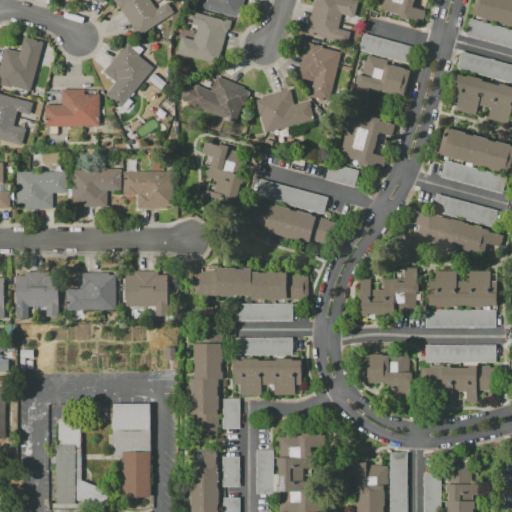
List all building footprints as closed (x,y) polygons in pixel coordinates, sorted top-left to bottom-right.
[(150,0),(156,9),(166,2),(173,12),(138,36),(131,26),(132,25),(120,8),(119,8),(113,0),(150,0)] [(244,0),(241,12),(243,12),(241,19),(198,7),(199,0),(244,0)] [(314,0),(353,0),(358,1),(354,18),(341,15),(338,29),(350,32),(347,44),(304,33),(306,26),(307,26),(308,23),(309,23),(314,0)] [(381,0),(414,0),(413,7),(425,10),(422,22),(409,18),(409,20),(398,18),(399,15),(379,10),(381,0)] [(511,0),(511,25),(472,14),(475,0),(511,0)] [(188,11),(230,22),(218,64),(176,53),(181,36),(193,40),(197,26),(185,23),(188,11)] [(470,19),(511,29),(511,48),(466,36),(470,19)] [(363,33),(418,47),(413,64),(358,50),(363,33)] [(0,64),(4,48),(19,52),(23,37),(43,41),(31,90),(11,86),(11,87),(0,84),(0,64)] [(341,53),(328,102),(309,96),(313,81),(297,77),(305,49),(306,50),(308,42),(323,46),(322,48),(341,53)] [(121,49),(123,51),(127,44),(139,54),(138,55),(153,68),(121,108),(104,94),(115,82),(103,72),(121,49)] [(461,51),(511,64),(511,82),(457,68),(461,51)] [(410,71),(403,98),(368,89),(364,105),(353,102),(358,84),(353,83),(359,59),(365,61),(367,54),(387,60),(386,64),(410,71)] [(458,74),(467,77),(467,75),(481,79),(481,80),(499,85),(499,84),(511,87),(511,113),(509,113),(506,124),(487,119),(490,108),(477,105),(475,115),(455,110),(458,100),(451,98),(458,74)] [(217,76),(245,88),(244,89),(250,92),(244,105),(243,105),(236,122),(203,109),(204,108),(180,98),(186,83),(194,86),(195,84),(211,91),(217,76)] [(99,94),(100,125),(45,126),(45,105),(62,105),(62,89),(84,89),(84,94),(99,94)] [(309,101),(314,119),(266,132),(261,115),(260,115),(256,100),(262,99),(262,97),(290,89),(294,105),(309,101)] [(0,94),(32,102),(29,114),(17,112),(14,126),(26,129),(22,145),(0,139),(0,94)] [(383,168),(339,156),(352,111),(396,123),(392,137),(381,134),(375,154),(386,158),(383,168)] [(445,128),(511,145),(511,154),(508,172),(438,154),(445,128)] [(204,142),(219,145),(219,144),(230,147),(224,170),(243,175),(235,208),(201,200),(204,189),(213,191),(216,180),(207,178),(212,156),(201,153),(204,142)] [(502,194),(440,177),(445,160),(506,176),(502,194)] [(358,171),(354,187),(325,179),(329,162),(358,171)] [(10,208),(0,208),(0,163),(3,163),(3,183),(0,183),(0,191),(10,191),(10,208)] [(72,170),(121,170),(121,190),(106,190),(106,206),(73,206),(72,170)] [(67,171),(67,193),(52,193),(52,209),(17,209),(17,172),(67,171)] [(123,171),(173,171),(173,208),(137,208),(137,194),(123,195),(123,171)] [(327,198),(322,215),(255,196),(260,178),(327,198)] [(498,211),(497,214),(499,214),(496,224),(494,224),(493,227),(432,210),(436,194),(498,211)] [(255,200),(335,222),(328,244),(310,239),(309,243),(263,231),(264,227),(249,223),(255,200)] [(503,235),(500,247),(486,243),(483,255),(419,238),(422,226),(409,223),(412,211),(427,215),(427,213),(435,215),(435,214),(442,216),(442,217),(451,220),(452,219),(465,222),(465,223),(474,226),(474,225),(482,227),(482,228),(489,230),(489,231),(503,235)] [(308,275),(308,300),(286,300),(286,299),(251,299),(251,296),(195,296),(195,272),(201,272),(201,266),(217,266),(217,268),(251,268),(251,272),(286,272),(286,275),(308,275)] [(359,279),(370,279),(370,290),(383,290),(383,279),(394,279),(394,281),(399,281),(399,282),(404,282),(404,267),(418,268),(418,293),(415,293),(415,314),(395,314),(370,314),(359,314),(359,279)] [(146,306),(125,306),(125,274),(134,274),(134,271),(146,271),(146,306)] [(146,271),(157,271),(157,274),(167,274),(167,305),(146,306),(146,271)] [(457,275),(469,275),(469,271),(490,271),(490,275),(497,275),(497,306),(428,306),(429,274),(435,274),(435,271),(457,271),(457,275)] [(15,276),(25,276),(25,272),(48,272),(48,275),(58,275),(59,317),(46,317),(46,306),(28,306),(28,317),(15,317),(15,276)] [(116,274),(116,310),(83,310),(83,317),(69,317),(69,310),(66,310),(65,288),(80,288),(80,273),(109,273),(109,274),(116,274)] [(292,304),(292,321),(235,321),(235,304),(292,304)] [(425,310),(497,310),(497,327),(425,327),(425,310)] [(292,337),(292,355),(236,355),(236,337),(292,337)] [(193,344),(222,344),(222,379),(218,379),(218,436),(193,436),(193,411),(190,411),(190,379),(193,379),(193,344)] [(425,345),(496,345),(496,363),(425,363),(425,345)] [(397,396),(397,383),(363,383),(363,355),(386,355),(386,351),(408,351),(408,358),(409,358),(409,373),(412,373),(412,396),(397,396)] [(0,359),(9,359),(9,371),(0,371),(0,359)] [(261,385),(261,395),(240,395),(240,385),(233,385),(233,360),(301,360),(301,385),(295,385),(295,395),(273,395),(273,385),(261,385)] [(494,366),(494,390),(477,390),(477,402),(466,402),(466,392),(453,392),(453,402),(442,402),(442,390),(421,390),(421,367),(450,366),(450,368),(468,367),(468,366),(494,366)] [(239,398),(239,429),(222,429),(222,398),(239,398)] [(113,404),(151,403),(151,405),(151,498),(124,498),(123,457),(112,456),(113,429),(113,404)] [(58,419),(57,446),(56,505),(76,505),(76,500),(104,511),(112,493),(82,480),(81,419),(58,419)] [(318,436),(318,459),(309,459),(309,468),(305,468),(305,480),(309,480),(309,492),(318,492),(318,509),(279,509),(279,436),(318,436)] [(191,511),(191,464),(204,464),(204,450),(216,450),(216,463),(217,463),(217,472),(218,472),(218,482),(217,482),(217,489),(219,489),(219,504),(218,504),(218,511),(191,511)] [(274,450),(274,494),(256,494),(256,450),(274,450)] [(389,511),(389,453),(407,453),(407,511),(389,511)] [(240,456),(240,487),(222,487),(222,456),(240,456)] [(387,465),(387,486),(384,486),(384,511),(355,511),(355,476),(347,476),(346,463),(366,462),(366,465),(387,465)] [(442,511),(442,501),(446,501),(447,462),(478,462),(478,484),(480,484),(480,511),(486,511),(442,511)] [(423,511),(423,473),(440,472),(440,511),(423,511)] [(240,497),(240,511),(222,511),(222,497),(240,497)]
